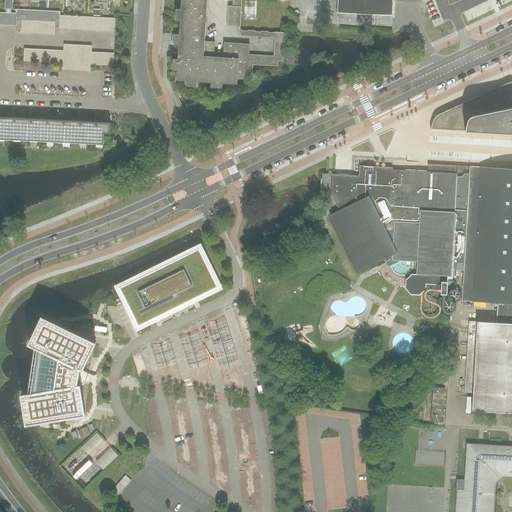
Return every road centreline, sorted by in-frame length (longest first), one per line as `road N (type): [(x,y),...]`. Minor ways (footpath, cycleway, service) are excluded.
road 1 (tertiary): [(511,28),(192,180)]
road 2 (tertiary): [(199,196),(511,47)]
road 3 (tertiary): [(0,280),(199,196)]
road 4 (tertiary): [(192,180),(0,261)]
road 5 (residential): [(152,103),(0,95)]
